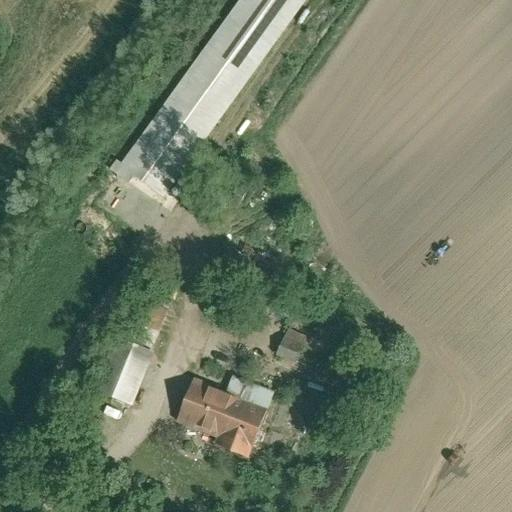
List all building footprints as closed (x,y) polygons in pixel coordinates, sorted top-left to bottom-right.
[(252,0),(120,184),(162,214),(316,0),(252,0)] [(305,220),(291,253),(316,264),(330,231),(305,220)] [(287,304),(299,275),(227,246),(216,275),(287,304)] [(123,346),(100,401),(137,417),(161,362),(123,346)] [(178,417),(258,451),(281,395),(238,378),(229,398),(192,383),(178,417)] [(103,424),(77,413),(57,459),(84,470),(103,424)]
